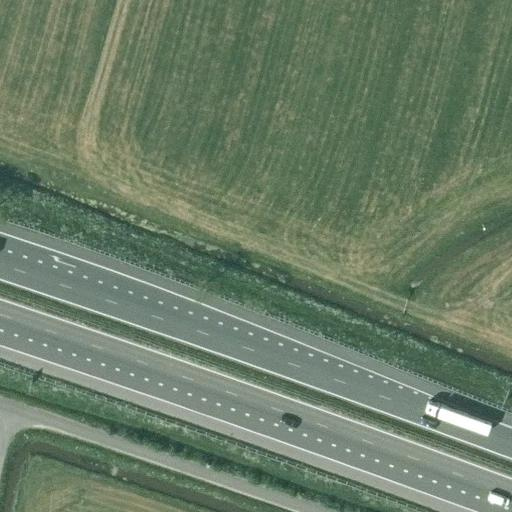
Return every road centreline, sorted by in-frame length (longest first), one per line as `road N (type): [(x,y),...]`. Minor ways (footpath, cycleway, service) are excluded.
road 1 (motorway): [(0,320),(511,502)]
road 2 (motorway): [(511,446),(0,267)]
road 3 (unclassified): [(311,511),(0,405)]
